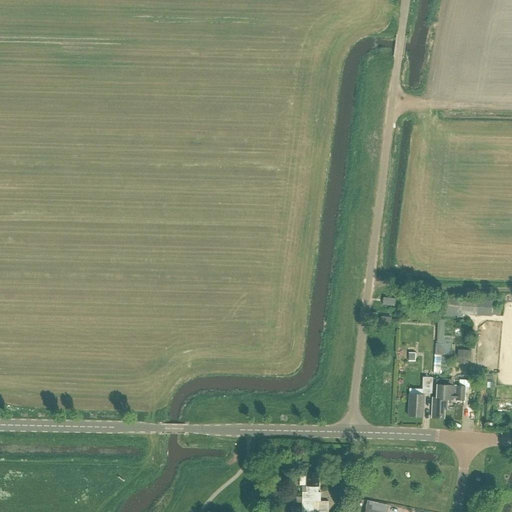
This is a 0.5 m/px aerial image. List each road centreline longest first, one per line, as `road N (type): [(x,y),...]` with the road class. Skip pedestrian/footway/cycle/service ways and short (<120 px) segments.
road 1 (unclassified): [(349,431),(405,0)]
road 2 (unclassified): [(349,431),(0,424)]
